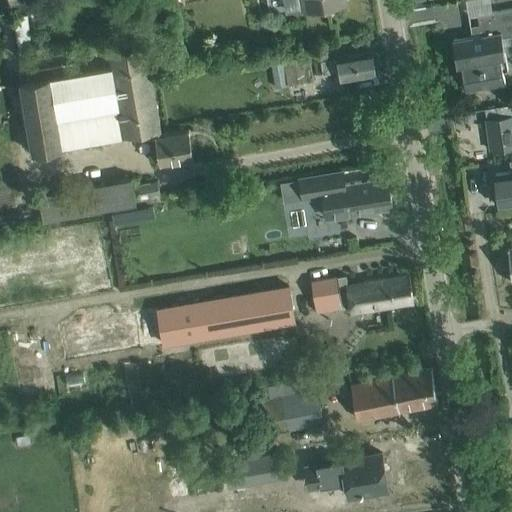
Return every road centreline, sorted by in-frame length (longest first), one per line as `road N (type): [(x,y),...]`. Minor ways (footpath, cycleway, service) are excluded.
road 1 (tertiary): [(442,331),(384,0)]
road 2 (tertiary): [(469,511),(442,331)]
